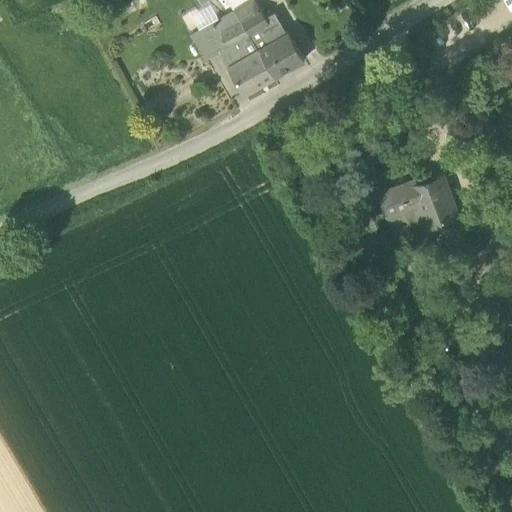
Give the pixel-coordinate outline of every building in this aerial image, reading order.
[(251,0),(226,0),(234,11),(251,0)] [(257,50),(286,33),(274,13),(265,18),(253,0),(251,0),(234,11),(257,50)] [(191,18),(199,31),(202,30),(218,20),(210,6),(191,18)] [(219,53),(228,67),(257,50),(234,11),(218,20),(202,30),(216,54),(219,53)] [(205,61),(216,54),(202,30),(199,31),(190,36),(205,61)] [(286,33),(257,50),(273,79),(304,61),(287,32),(286,33)] [(243,96),(273,79),(257,50),(228,67),(227,68),(243,96)] [(483,161),(498,189),(511,181),(511,173),(500,151),(483,161)] [(441,175),(415,185),(413,185),(418,201),(427,225),(456,214),(441,175)] [(386,213),(418,201),(413,185),(415,185),(414,181),(379,194),(386,213)] [(386,213),(395,236),(427,225),(418,201),(386,213)] [(464,237),(472,257),(485,252),(478,232),(464,237)] [(492,446),(478,442),(473,461),(487,465),(492,446)] [(506,463),(492,459),(486,478),(501,481),(506,463)] [(511,505),(511,487),(502,485),(497,504),(511,507),(511,505)]
